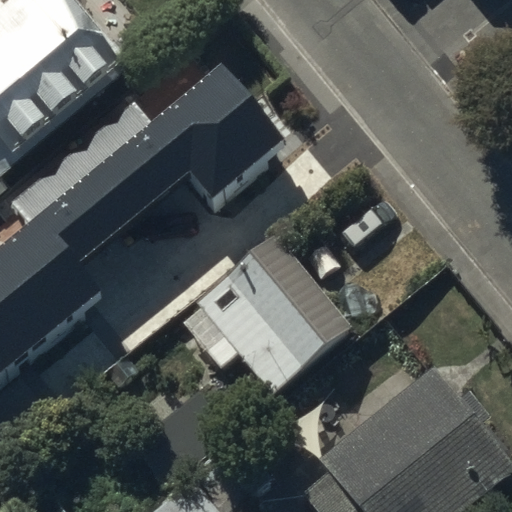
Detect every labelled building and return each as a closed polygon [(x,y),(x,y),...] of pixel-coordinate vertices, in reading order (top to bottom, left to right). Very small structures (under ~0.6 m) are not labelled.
[(129,78),(63,0),(38,0),(1,31),(9,41),(0,48),(0,193),(36,164),(32,159),(129,78)] [(177,0),(172,0),(135,28),(158,59),(199,28),(177,0)] [(129,253),(113,265),(154,317),(250,240),(253,244),(295,211),(253,158),(215,189),(174,137),(90,204),(129,253)] [(57,257),(19,219),(0,239),(0,307),(4,311),(57,257)] [(354,339),(280,248),(200,312),(274,404),(354,339)] [(436,376),(321,472),(331,484),(307,505),(312,511),(479,511),(511,485),(511,472),(509,469),(510,461),(487,434),(495,427),(470,397),(460,405),(436,376)] [(204,409),(135,463),(169,508),(238,454),(204,409)] [(178,511),(208,511),(196,497),(178,511)]
